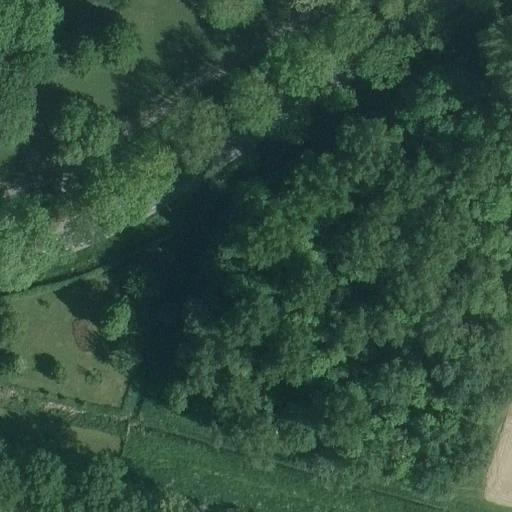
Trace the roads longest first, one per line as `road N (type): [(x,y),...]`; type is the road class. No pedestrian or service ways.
road 1 (tertiary): [(0,265),(75,241),(150,201),(451,0)]
road 2 (unclassified): [(208,511),(118,495),(0,487)]
